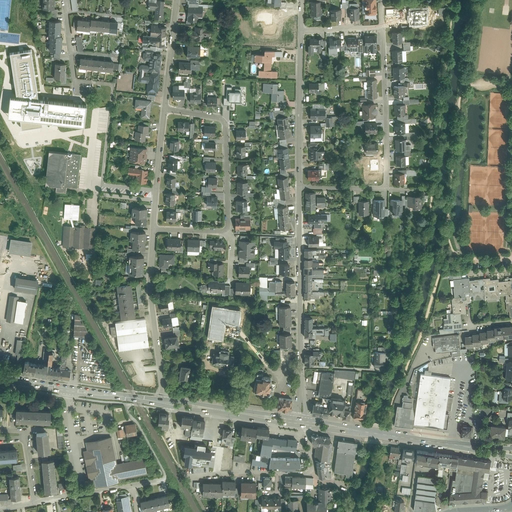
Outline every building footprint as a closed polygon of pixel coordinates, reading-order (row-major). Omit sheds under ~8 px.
[(54,0),(43,0),(43,9),(51,9),(54,9),(54,0)] [(157,0),(157,2),(154,1),(154,2),(150,2),(149,6),(149,7),(156,8),(154,18),(163,19),(164,9),(162,8),(162,4),(164,5),(164,1),(157,0)] [(365,0),(365,6),(364,6),(365,7),(365,8),(366,8),(366,7),(369,7),(369,14),(376,13),(375,9),(376,8),(376,7),(375,6),(375,0),(365,0)] [(320,2),(311,2),(311,7),(312,7),(312,15),(314,15),(314,18),(316,19),(319,19),(320,18),(320,2)] [(357,5),(349,5),(350,19),(358,19),(358,8),(357,8),(357,5)] [(198,7),(188,7),(188,16),(189,16),(188,21),(193,21),(197,21),(198,14),(202,15),(202,8),(202,7),(198,7)] [(341,9),(331,10),(331,20),(340,20),(340,14),(341,14),(341,9)] [(273,12),(265,12),(264,15),(255,15),(255,20),(265,20),(265,34),(276,34),(276,28),(272,28),(272,19),(273,12)] [(424,12),(413,12),(414,20),(419,20),(419,24),(428,24),(427,13),(424,13),(424,12)] [(60,21),(50,21),(49,28),(60,29),(60,21)] [(117,23),(110,22),(109,31),(116,32),(117,23)] [(165,28),(158,27),(158,26),(151,25),(151,36),(157,36),(165,36),(165,28)] [(205,27),(195,27),(195,31),(191,31),(191,38),(196,38),(196,39),(205,40),(205,35),(209,36),(209,29),(205,28),(205,27)] [(60,29),(49,28),(49,36),(61,36),(60,36),(60,29)] [(401,32),(392,32),(393,43),(401,43),(401,32)] [(61,36),(49,36),(51,36),(50,43),(61,44),(61,36)] [(165,36),(157,36),(156,41),(156,45),(164,45),(165,36)] [(348,44),(344,44),(344,51),(349,50),(349,51),(350,51),(350,52),(352,52),(352,51),(352,52),(353,52),(354,51),(354,52),(355,52),(356,51),(356,52),(357,52),(357,51),(357,47),(357,46),(357,39),(357,38),(354,38),(354,37),(351,37),(351,38),(348,38),(348,44)] [(375,37),(365,37),(365,39),(365,45),(362,45),(362,46),(362,51),(369,51),(376,51),(375,37)] [(318,38),(318,39),(309,39),(309,47),(308,47),(308,54),(313,54),(313,47),(317,47),(317,49),(322,49),(322,46),(323,46),(326,46),(326,40),(323,40),(323,38),(318,38)] [(340,40),(332,40),(332,39),(329,39),(330,47),(329,47),(329,54),(337,53),(337,47),(340,47),(341,47),(341,44),(340,40)] [(61,44),(50,43),(50,51),(54,51),(60,52),(61,52),(61,44)] [(200,48),(187,47),(187,55),(200,56),(200,48)] [(19,52),(10,53),(10,55),(10,58),(14,78),(15,87),(16,96),(17,97),(38,99),(37,94),(37,92),(35,77),(35,75),(31,54),(31,50),(24,51),(19,52)] [(401,50),(393,51),(393,62),(402,61),(401,50)] [(274,52),(265,51),(264,55),(255,55),(254,55),(255,55),(254,61),(264,61),(264,70),(259,70),(259,76),(265,76),(276,77),(277,71),(270,71),(271,61),(271,62),(271,56),(274,56),(274,52)] [(145,54),(144,54),(143,58),(144,60),(149,60),(149,61),(149,65),(148,66),(141,65),(140,66),(140,70),(141,70),(151,71),(151,69),(159,70),(160,70),(161,56),(153,54),(145,54)] [(113,62),(106,61),(105,70),(112,71),(113,69),(113,63),(113,62)] [(192,63),(179,63),(178,71),(185,71),(185,72),(190,72),(190,68),(193,68),(193,69),(195,69),(195,68),(195,64),(197,64),(192,63)] [(403,67),(394,68),(394,78),(400,78),(404,78),(403,67)] [(159,75),(151,74),(151,71),(141,70),(140,76),(139,77),(139,80),(140,81),(148,82),(147,91),(148,91),(156,92),(157,92),(158,87),(158,88),(159,83),(158,83),(159,78),(158,78),(159,75)] [(65,71),(56,71),(56,78),(61,78),(60,82),(66,83),(66,78),(65,78),(65,71)] [(376,79),(367,80),(368,89),(376,88),(376,79)] [(284,91),(277,90),(277,84),(263,83),(263,92),(271,93),(271,101),(280,102),(280,100),(283,100),(284,91)] [(318,83),(309,84),(309,91),(316,91),(316,93),(321,93),(321,90),(324,90),(324,83),(318,83)] [(179,86),(173,86),(173,90),(173,98),(184,98),(184,90),(179,90),(179,86)] [(225,98),(225,104),(232,104),(232,102),(242,102),(243,91),(232,91),(232,86),(226,86),(226,91),(228,91),(228,98),(225,98)] [(404,86),(394,86),(394,97),(404,97),(404,86)] [(376,88),(368,89),(368,98),(376,98),(376,88)] [(197,91),(194,91),(194,93),(190,93),(190,102),(200,102),(200,93),(197,93),(197,91)] [(84,126),(86,105),(82,105),(76,104),(69,103),(48,101),(46,100),(44,100),(43,100),(38,99),(17,97),(10,96),(7,118),(20,119),(41,121),(56,123),(84,126)] [(217,98),(207,98),(207,106),(217,106),(217,98)] [(151,101),(136,99),(135,107),(143,108),(143,113),(142,113),(141,117),(149,118),(150,109),(149,108),(150,101),(151,101)] [(367,104),(362,105),(363,106),(363,115),(362,116),(362,117),(364,118),(365,118),(366,117),(369,117),(375,117),(375,114),(376,112),(376,109),(375,108),(374,104),(367,104)] [(405,104),(394,105),(395,115),(397,115),(403,115),(403,108),(405,108),(405,104)] [(325,118),(325,109),(310,109),(310,118),(325,118)] [(283,110),(272,112),(273,119),(276,118),(278,118),(277,118),(287,117),(289,117),(289,112),(283,113),(283,110)] [(287,117),(277,118),(278,118),(276,118),(276,119),(277,120),(278,120),(278,124),(280,124),(280,129),(288,128),(287,117)] [(41,121),(20,119),(22,129),(42,126),(41,121)] [(189,122),(179,122),(179,130),(189,131),(189,122)] [(376,123),(365,124),(365,132),(369,132),(369,133),(377,132),(376,123)] [(404,123),(395,123),(395,127),(395,133),(405,133),(405,132),(403,132),(403,128),(405,128),(404,123)] [(144,125),(139,125),(138,131),(136,131),(136,136),(138,136),(137,140),(144,141),(145,133),(147,133),(148,126),(144,125)] [(204,126),(204,131),(204,135),(215,135),(215,126),(204,126)] [(321,126),(310,126),(310,136),(311,136),(315,136),(321,136),(321,131),(321,126)] [(288,128),(280,129),(281,133),(279,133),(280,138),(290,136),(288,128)] [(245,131),(236,131),(236,139),(240,139),(245,139),(245,131)] [(321,136),(315,136),(311,136),(311,142),(312,142),(314,142),(323,142),(323,131),(321,131),(321,136)] [(404,139),(395,140),(396,150),(410,150),(410,144),(404,145),(404,139)] [(178,141),(170,140),(170,150),(178,150),(178,141)] [(368,144),(365,144),(366,153),(373,153),(373,152),(377,152),(377,147),(377,143),(368,144)] [(245,146),(237,146),(237,156),(245,156),(245,146)] [(317,147),(310,147),(310,160),(320,160),(320,152),(323,152),(323,147),(320,147),(320,146),(317,147)] [(147,149),(131,147),(129,161),(145,163),(147,149)] [(280,149),(278,149),(278,153),(277,153),(277,157),(279,157),(279,159),(280,158),(288,158),(287,148),(280,149)] [(67,153),(49,151),(45,185),(56,186),(56,192),(66,193),(66,190),(66,187),(77,188),(79,173),(79,171),(79,170),(81,158),(81,154),(75,154),(69,153),(67,153)] [(403,156),(396,156),(396,165),(405,165),(405,160),(403,160),(403,156)] [(288,158),(280,158),(281,168),(289,167),(288,158)] [(177,159),(169,159),(169,169),(177,169),(177,159)] [(374,159),(370,159),(370,160),(370,170),(378,170),(378,159),(374,159)] [(209,162),(206,162),(205,171),(215,172),(215,169),(216,169),(216,167),(216,163),(209,162)] [(246,164),(238,164),(238,175),(246,175),(246,164)] [(143,170),(141,169),(135,168),(129,168),(128,173),(131,173),(131,175),(137,175),(136,182),(146,183),(147,171),(143,170)] [(318,170),(308,171),(308,180),(319,179),(318,170)] [(402,174),(395,173),(395,184),(403,184),(403,177),(402,177),(402,174)] [(173,176),(169,176),(169,177),(167,177),(167,186),(175,186),(175,182),(176,178),(173,177),(173,176)] [(287,177),(278,178),(279,189),(288,187),(287,177)] [(208,178),(208,187),(211,187),(216,187),(217,178),(208,178)] [(247,182),(238,182),(238,193),(245,193),(247,193),(247,182)] [(288,187),(279,189),(280,198),(281,199),(284,198),(289,198),(288,187)] [(175,194),(166,193),(166,204),(175,205),(175,200),(174,200),(175,194)] [(315,193),(306,193),(306,202),(315,202),(315,193)] [(421,196),(414,196),(414,197),(412,197),(412,196),(408,196),(408,199),(408,206),(413,206),(413,208),(421,208),(421,196)] [(217,197),(207,197),(207,205),(210,205),(210,210),(208,210),(207,212),(216,212),(216,206),(217,197)] [(243,200),(236,201),(237,211),(246,211),(245,201),(245,200),(243,200)] [(384,200),(374,200),(374,212),(383,212),(384,212),(384,209),(384,200)] [(402,200),(391,200),(391,204),(393,204),(393,213),(395,213),(402,213),(402,205),(402,200)] [(360,201),(359,201),(359,202),(359,214),(360,213),(367,213),(367,214),(368,214),(368,209),(367,209),(367,204),(368,204),(368,201),(360,201)] [(315,202),(306,202),(306,212),(307,212),(308,212),(315,211),(315,202)] [(280,207),(278,207),(279,219),(288,217),(286,206),(280,207)] [(147,208),(133,207),(132,216),(136,217),(146,217),(147,208)] [(193,220),(201,220),(202,211),(193,211),(193,220)] [(176,212),(166,212),(166,221),(176,221),(177,221),(177,216),(176,216),(176,212)] [(318,215),(315,215),(308,215),(308,223),(314,223),(318,223),(321,223),(321,220),(321,215),(318,215)] [(146,217),(136,217),(135,224),(145,225),(146,217)] [(288,217),(279,219),(280,229),(289,228),(288,217)] [(244,219),(235,219),(235,229),(236,229),(239,229),(239,231),(246,231),(246,228),(250,228),(250,219),(250,218),(244,218),(244,219)] [(80,227),(64,226),(63,246),(93,248),(95,228),(85,228),(85,227),(82,226),(80,226),(80,227)] [(145,232),(131,231),(131,234),(132,235),(132,240),(131,240),(131,241),(133,241),(145,241),(145,232)] [(322,237),(308,237),(308,246),(319,246),(319,241),(322,241),(322,237)] [(174,239),(167,239),(168,239),(168,248),(167,248),(167,249),(178,250),(180,250),(180,246),(180,239),(177,239),(177,240),(174,239)] [(31,242),(12,240),(10,251),(30,254),(31,242)] [(199,240),(188,240),(187,250),(199,251),(199,246),(199,240)] [(145,241),(133,241),(133,249),(134,249),(144,250),(145,241)] [(223,241),(210,241),(210,246),(214,246),(213,250),(214,250),(222,250),(222,249),(225,249),(225,248),(225,245),(222,245),(223,241)] [(245,241),(240,241),(239,256),(244,256),(253,257),(253,253),(253,249),(255,249),(253,249),(253,245),(254,245),(254,241),(245,241)] [(286,246),(279,246),(279,247),(275,247),(275,257),(277,257),(288,258),(288,247),(286,246)] [(174,255),(160,255),(160,267),(161,267),(168,267),(168,262),(173,262),(174,255)] [(134,256),(130,256),(129,265),(143,265),(144,257),(134,256)] [(222,264),(217,264),(217,263),(216,263),(209,262),(209,265),(208,265),(208,266),(208,268),(214,268),(214,272),(215,272),(215,274),(219,274),(219,273),(222,274),(223,267),(222,267),(222,264)] [(289,264),(280,264),(280,274),(289,274),(289,264)] [(143,265),(129,265),(129,274),(142,275),(143,265)] [(246,267),(239,267),(238,276),(247,276),(248,272),(249,272),(249,267),(246,267)] [(38,281),(16,278),(15,289),(36,292),(38,281)] [(469,278),(463,279),(460,280),(460,279),(454,280),(455,288),(457,288),(458,297),(462,297),(466,297),(465,292),(468,291),(468,292),(470,292),(469,281),(469,278)] [(312,279),(304,279),(304,291),(310,291),(318,291),(318,290),(318,287),(316,286),(315,286),(316,282),(316,283),(317,282),(314,281),(312,281),(312,279)] [(484,289),(480,290),(480,285),(484,284),(483,279),(480,279),(480,280),(469,281),(470,292),(470,295),(474,295),(474,297),(480,296),(480,297),(485,297),(485,295),(484,289)] [(498,279),(487,280),(487,284),(484,284),(484,289),(485,295),(488,295),(488,297),(492,296),(492,298),(500,298),(499,291),(498,282),(498,279)] [(218,281),(209,281),(208,287),(207,287),(205,284),(202,284),(200,286),(200,289),(202,291),(205,292),(207,290),(207,289),(208,289),(211,290),(211,291),(212,291),(212,289),(217,290),(216,290),(217,290),(217,292),(224,292),(224,287),(225,282),(222,282),(222,283),(218,282),(218,281)] [(268,295),(283,295),(283,291),(281,291),(281,286),(280,286),(280,281),(270,282),(270,287),(270,290),(267,290),(268,295)] [(511,290),(511,287),(511,286),(511,283),(511,281),(498,282),(499,291),(502,291),(502,292),(506,292),(507,299),(510,299),(511,302),(511,303),(511,302),(511,290)] [(294,282),(286,282),(286,291),(283,291),(283,295),(294,295),(294,282)] [(250,283),(236,283),(236,289),(235,294),(236,294),(249,295),(250,283)] [(130,284),(117,286),(118,292),(131,291),(130,284)] [(270,290),(270,287),(266,287),(266,290),(259,289),(259,302),(268,302),(268,295),(267,290),(270,290)] [(131,291),(118,292),(119,299),(132,297),(131,291)] [(18,297),(11,296),(7,321),(14,322),(17,300),(18,297)] [(132,297),(119,299),(120,305),(133,303),(132,297)] [(458,297),(452,298),(453,303),(455,303),(456,313),(460,313),(466,312),(465,303),(467,303),(467,300),(462,300),(462,297),(458,297)] [(26,301),(17,300),(14,321),(23,323),(26,301)] [(166,301),(160,302),(161,311),(169,310),(168,302),(167,301),(166,301)] [(133,303),(120,305),(120,312),(134,310),(133,303)] [(134,310),(120,312),(121,318),(135,317),(134,310)] [(456,313),(448,314),(448,318),(446,319),(447,326),(444,326),(444,329),(444,330),(453,329),(453,328),(456,328),(456,329),(461,328),(460,320),(461,320),(460,313),(456,313)] [(91,337),(78,314),(75,314),(73,336),(91,337)] [(166,318),(162,319),(163,327),(172,325),(171,317),(170,318),(166,318)] [(145,318),(115,322),(116,326),(110,327),(112,337),(117,336),(119,350),(149,346),(145,318)] [(312,325),(312,318),(304,318),(304,328),(319,328),(319,325),(312,325)] [(511,326),(503,327),(502,327),(503,338),(504,338),(503,336),(508,335),(508,339),(511,338),(511,326)] [(495,329),(488,330),(487,330),(489,343),(489,340),(496,339),(496,340),(495,327),(495,329)] [(502,327),(495,328),(495,327),(496,340),(496,337),(503,337),(503,338),(502,327)] [(319,328),(304,328),(304,337),(312,337),(312,333),(321,333),(321,328),(319,328)] [(487,332),(480,332),(481,345),(482,345),(481,342),(488,341),(488,343),(489,343),(487,330),(487,332)] [(480,334),(473,334),(474,347),(474,344),(481,343),(481,345),(480,332),(480,334)] [(473,336),(466,337),(466,336),(465,336),(466,348),(467,348),(467,346),(474,345),(474,347),(473,334),(473,336)] [(459,335),(434,338),(436,353),(452,351),(461,350),(461,349),(459,335)] [(174,336),(165,337),(166,347),(178,345),(177,336),(174,336)] [(18,339),(15,353),(21,355),(24,340),(18,339)] [(229,349),(221,347),(220,352),(220,354),(217,353),(217,354),(214,354),(213,363),(220,364),(220,366),(224,366),(224,365),(232,366),(233,357),(228,356),(228,353),(229,349)] [(53,353),(49,352),(48,361),(48,364),(46,376),(58,378),(60,369),(60,368),(50,366),(51,365),(51,364),(52,356),(53,353)] [(381,352),(378,352),(378,356),(374,356),(374,367),(384,367),(384,356),(380,356),(381,352)] [(313,354),(304,354),(305,365),(313,365),(313,358),(319,358),(319,355),(313,354)] [(36,364),(29,363),(29,361),(25,361),(23,370),(22,373),(34,374),(36,364)] [(44,365),(36,364),(34,374),(46,376),(48,364),(44,364),(44,365)] [(190,368),(181,366),(179,379),(188,381),(190,368)] [(60,369),(58,378),(69,379),(70,371),(64,370),(60,369)] [(270,378),(262,376),(263,370),(257,369),(256,369),(255,370),(255,371),(255,372),(255,373),(256,373),(257,374),(256,377),(254,391),(259,391),(260,392),(261,392),(261,393),(262,393),(263,393),(264,392),(265,392),(267,392),(267,393),(268,393),(269,393),(270,392),(270,391),(270,390),(270,388),(271,388),(271,387),(274,387),(275,386),(275,385),(275,384),(272,384),(272,383),(270,383),(270,378)] [(350,371),(334,370),(334,373),(334,374),(333,377),(334,377),(349,379),(350,371)] [(334,373),(326,372),(326,373),(322,372),(321,379),(319,391),(331,393),(332,385),(333,380),(334,377),(333,377),(334,374),(334,373)] [(430,375),(420,373),(414,418),(413,424),(439,427),(442,428),(442,427),(445,427),(445,424),(444,424),(444,423),(446,410),(448,397),(451,378),(430,375)] [(366,390),(359,389),(358,394),(357,394),(356,398),(358,399),(357,402),(364,403),(364,400),(365,400),(366,390)] [(504,394),(500,394),(499,402),(508,402),(508,398),(504,398),(504,394)] [(330,398),(322,397),(321,403),(321,405),(323,405),(323,406),(329,407),(330,398)] [(285,400),(283,400),(283,398),(279,398),(277,409),(287,410),(288,408),(291,409),(291,404),(292,400),(285,399),(285,400)] [(345,400),(330,398),(329,407),(328,412),(343,414),(343,409),(344,404),(345,400)] [(412,402),(403,401),(402,406),(397,405),(394,425),(413,428),(413,424),(414,418),(412,404),(412,402)] [(357,402),(355,402),(354,412),(353,417),(365,418),(365,413),(366,403),(364,403),(357,402)] [(344,404),(343,409),(343,414),(342,418),(349,419),(351,405),(344,404)] [(316,405),(313,405),(312,414),(328,416),(328,412),(329,407),(323,406),(316,405)] [(51,411),(16,410),(16,411),(16,417),(16,421),(50,422),(51,411)] [(168,414),(159,413),(158,422),(162,423),(161,428),(168,428),(169,420),(168,420),(168,414)] [(495,417),(491,414),(486,420),(491,424),(495,420),(495,419),(495,418),(495,417)] [(193,418),(182,416),(181,427),(186,428),(186,426),(188,426),(191,427),(193,419),(193,418)] [(193,419),(191,427),(191,429),(203,430),(205,421),(193,419)] [(135,424),(126,425),(127,435),(136,434),(135,424)] [(506,427),(492,425),(490,435),(504,437),(506,427)] [(257,428),(242,426),(240,437),(255,439),(256,436),(257,428)] [(472,427),(463,426),(461,435),(470,437),(472,427)] [(269,428),(257,427),(257,428),(256,436),(259,437),(259,439),(258,442),(262,443),(263,437),(268,438),(268,437),(269,428)] [(228,428),(225,428),(224,428),(223,428),(222,437),(226,438),(225,442),(230,442),(231,437),(232,429),(228,429),(228,428)] [(203,430),(191,429),(191,430),(191,433),(191,435),(202,437),(203,430)] [(46,433),(37,434),(39,453),(41,453),(47,453),(48,452),(48,448),(49,448),(48,437),(47,437),(46,433)] [(330,437),(318,436),(318,434),(313,434),(311,435),(313,445),(316,445),(316,444),(329,446),(327,460),(326,463),(330,463),(332,445),(329,444),(330,437)] [(202,437),(191,435),(191,437),(192,456),(205,457),(207,438),(202,437)] [(103,441),(87,444),(88,451),(93,478),(95,486),(119,481),(120,481),(119,481),(119,478),(124,477),(121,464),(116,465),(111,438),(111,437),(110,437),(103,439),(103,438),(103,439),(103,441)] [(268,438),(263,437),(262,443),(260,453),(270,455),(272,446),(273,438),(268,437),(268,438)] [(281,440),(273,438),(272,446),(280,448),(281,440)] [(297,440),(288,439),(288,440),(286,448),(293,449),(295,449),(297,440)] [(357,442),(338,439),(336,450),(337,450),(333,471),(346,473),(345,476),(351,477),(355,452),(355,453),(357,442)] [(329,446),(316,444),(316,445),(314,454),(315,459),(323,460),(327,460),(329,446)] [(400,447),(391,446),(389,454),(395,455),(394,457),(399,458),(400,447)] [(414,450),(403,448),(402,459),(409,460),(409,458),(412,458),(414,450)] [(17,450),(0,451),(0,460),(17,460),(17,450)] [(441,454),(416,450),(415,462),(439,465),(441,454)] [(84,451),(89,479),(93,478),(88,451),(84,451)] [(452,455),(441,454),(439,465),(438,473),(443,474),(444,466),(446,467),(445,471),(450,471),(450,469),(450,465),(452,455)] [(459,456),(452,455),(450,465),(450,469),(457,470),(459,456)] [(491,461),(459,456),(457,467),(485,471),(490,471),(491,461)] [(259,459),(252,458),(252,464),(268,466),(269,461),(259,459)] [(299,458),(270,458),(269,467),(300,468),(299,458)] [(143,459),(122,463),(121,463),(124,477),(125,477),(124,477),(146,473),(147,473),(147,472),(146,472),(144,459),(143,459)] [(323,460),(315,459),(317,467),(323,466),(324,466),(323,460)] [(47,461),(42,461),(44,477),(55,476),(53,460),(47,461)] [(323,466),(317,467),(319,477),(325,478),(324,472),(323,468),(323,466)] [(485,471),(457,467),(457,470),(455,480),(452,479),(451,493),(482,491),(483,479),(485,471)] [(55,476),(44,477),(45,493),(56,492),(56,487),(55,476)] [(270,476),(262,476),(262,483),(261,483),(261,486),(270,486),(270,483),(272,484),(272,480),(270,480),(270,476)] [(438,478),(418,476),(414,510),(430,511),(436,511),(435,500),(438,478)] [(19,477),(10,478),(10,488),(20,487),(19,477)] [(306,477),(298,477),(297,486),(305,487),(305,484),(306,477)] [(255,483),(241,483),(241,490),(241,496),(255,496),(255,483)] [(20,487),(10,488),(11,499),(21,499),(20,487)] [(330,488),(319,488),(319,502),(326,502),(326,501),(330,501),(330,488)] [(482,491),(451,493),(449,503),(482,501),(487,501),(488,492),(482,491)] [(167,495),(140,501),(143,511),(169,505),(167,495)] [(126,496),(121,497),(122,500),(124,511),(123,511),(131,511),(128,496),(126,496)] [(271,507),(271,498),(267,498),(267,496),(262,496),(262,498),(262,505),(266,505),(268,507),(271,507)] [(275,496),(275,498),(271,498),(271,507),(274,507),(276,505),(280,505),(280,498),(280,496),(275,496)] [(296,511),(297,500),(289,500),(288,511),(296,511)] [(404,501),(393,500),(392,505),(395,506),(395,507),(396,507),(395,511),(394,511),(403,511),(404,507),(403,507),(404,501)] [(319,502),(307,502),(306,511),(325,511),(326,502),(319,502)]
